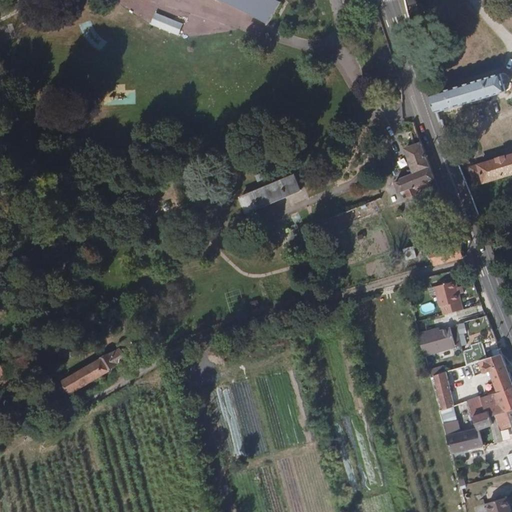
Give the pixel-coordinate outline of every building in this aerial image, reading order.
[(280,0),(210,0),(267,26),(280,0)] [(428,13),(424,0),(413,0),(418,15),(428,13)] [(361,19),(358,12),(355,4),(338,11),(341,19),(344,26),(361,19)] [(402,79),(371,6),(358,12),(361,19),(374,55),(367,58),(364,51),(356,55),(358,61),(355,62),(371,101),(383,96),(386,102),(383,104),(388,117),(407,108),(397,81),(402,79)] [(449,109),(511,83),(511,69),(510,64),(434,93),(444,119),(451,116),(449,109)] [(393,159),(403,156),(399,144),(389,147),(393,159)] [(474,163),(468,146),(456,151),(463,168),(474,163)] [(441,206),(421,150),(405,155),(415,183),(396,193),(400,204),(410,201),(411,204),(419,201),(420,196),(426,193),(432,209),(441,206)] [(478,185),(511,171),(511,152),(473,168),(478,185)] [(296,203),(291,189),(241,207),(248,221),(296,203)] [(482,199),(478,189),(472,191),(476,201),(482,199)] [(511,207),(511,196),(492,205),(495,215),(511,207)] [(480,210),(492,205),(490,200),(477,205),(480,210)] [(328,231),(385,213),(383,206),(326,224),(328,231)] [(448,227),(442,209),(432,213),(438,231),(441,229),(448,227)] [(454,243),(448,227),(441,229),(447,246),(454,243)] [(417,235),(426,262),(430,274),(461,265),(455,249),(431,256),(423,233),(417,235)] [(414,263),(408,250),(394,256),(399,270),(414,263)] [(461,302),(455,280),(434,286),(435,292),(438,307),(441,307),(443,314),(460,309),(458,303),(461,302)] [(454,352),(448,334),(434,338),(432,334),(416,339),(423,363),(454,352)] [(118,381),(139,371),(124,343),(112,349),(115,356),(66,382),(57,387),(63,401),(114,374),(118,381)] [(7,360),(21,354),(19,348),(4,353),(7,360)] [(483,360),(480,354),(470,358),(468,356),(466,357),(464,351),(461,353),(466,366),(483,360)] [(501,366),(496,356),(483,360),(466,366),(468,371),(477,368),(478,370),(485,367),(487,372),(501,366)] [(43,373),(38,359),(28,362),(34,376),(43,373)] [(10,386),(34,376),(28,362),(4,372),(10,386)] [(511,410),(511,392),(501,366),(487,372),(498,402),(484,408),(486,413),(488,422),(494,419),(511,410)] [(454,407),(445,374),(432,379),(441,411),(451,408),(454,407)] [(483,415),(478,399),(466,404),(471,420),(483,415)] [(459,437),(451,408),(441,411),(437,413),(450,457),(480,449),(475,432),(459,437)] [(511,410),(494,419),(497,426),(508,422),(511,432),(511,410)] [(488,422),(486,413),(483,415),(471,420),(475,432),(480,449),(486,447),(482,431),(489,429),(493,446),(499,445),(494,428),(497,426),(494,419),(488,422)] [(507,511),(504,500),(485,506),(487,511),(507,511)]
